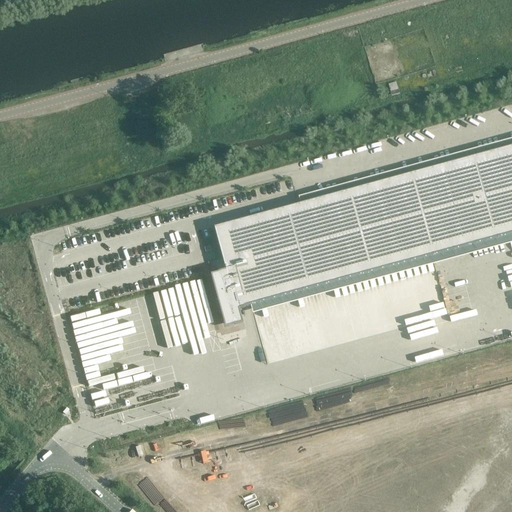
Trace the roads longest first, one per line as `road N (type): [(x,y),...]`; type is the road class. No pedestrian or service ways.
road 1 (unknown): [(90,431),(36,267),(42,244),(511,117)]
road 2 (tertiary): [(0,115),(422,0)]
road 3 (unclassified): [(0,507),(25,477),(50,463),(76,470),(122,511)]
